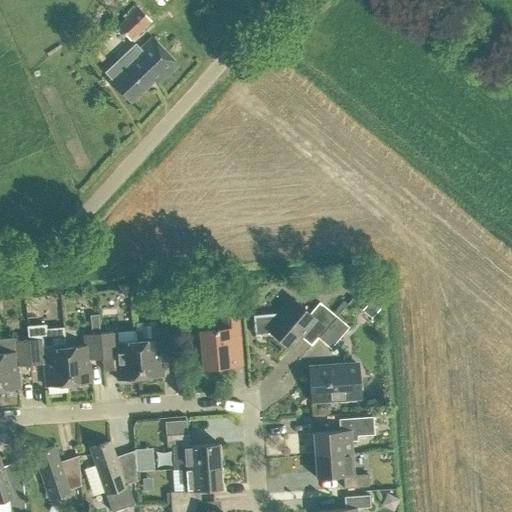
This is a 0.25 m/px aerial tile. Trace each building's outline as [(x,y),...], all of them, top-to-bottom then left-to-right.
[(138,8),(117,27),(130,40),(150,21),(138,8)] [(157,84),(178,65),(152,37),(138,49),(139,50),(136,53),(135,52),(122,65),(123,67),(109,80),(130,102),(153,80),(157,84)] [(301,338),(311,345),(317,338),(335,317),(319,302),(309,313),(291,298),(278,313),(253,315),(255,336),(271,334),(290,350),(301,338)] [(237,315),(223,317),(224,329),(200,331),(203,368),(241,365),(237,315)] [(346,327),(335,317),(317,338),(318,338),(328,347),(346,327)] [(28,340),(30,365),(43,364),(45,386),(68,384),(65,347),(64,327),(62,327),(63,329),(44,330),(44,326),(28,328),(28,326),(27,326),(28,340)] [(136,341),(140,378),(162,376),(161,353),(173,352),(171,327),(155,328),(156,339),(136,341)] [(116,332),(100,333),(103,371),(111,371),(111,367),(115,367),(116,380),(140,378),(136,341),(116,342),(116,332)] [(65,347),(68,384),(91,382),(89,360),(102,358),(99,333),(92,334),(83,335),(84,345),(65,347)] [(0,352),(0,390),(19,388),(17,366),(30,365),(28,340),(12,341),(13,352),(0,352)] [(311,365),(313,403),(357,400),(355,362),(311,365)] [(312,433),(314,455),(352,452),(351,441),(357,441),(357,436),(374,435),(373,416),(338,419),(339,431),(312,433)] [(182,468),(219,466),(218,443),(192,445),(191,433),(165,435),(166,447),(171,447),(173,469),(182,468)] [(115,458),(109,441),(89,448),(111,511),(134,504),(128,487),(126,488),(125,485),(136,481),(134,450),(133,450),(133,452),(115,458)] [(54,446),(33,453),(49,500),(70,493),(69,490),(80,486),(78,455),(77,455),(77,457),(59,463),(54,446)] [(342,476),(343,488),(368,486),(367,474),(353,475),(352,452),(314,455),(316,478),(342,476)] [(0,501),(9,499),(9,511),(25,511),(21,460),(20,460),(20,461),(2,467),(0,460),(0,501)] [(169,491),(170,504),(195,502),(195,490),(221,488),(219,466),(182,468),(183,490),(169,491)] [(318,510),(318,511),(355,511),(356,508),(370,507),(369,495),(344,497),(344,508),(318,510)] [(222,511),(223,511),(220,511),(196,511),(195,502),(170,504),(170,511),(222,511)]
